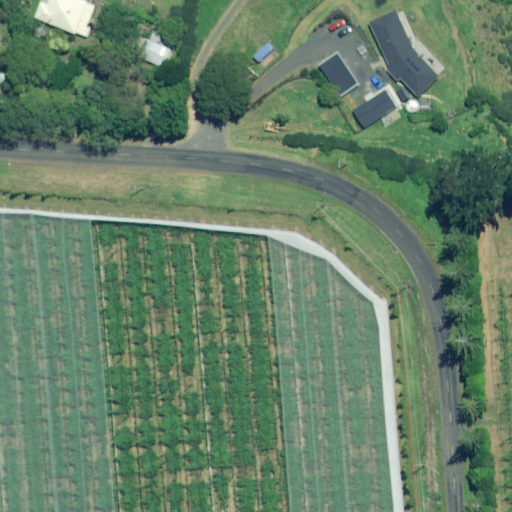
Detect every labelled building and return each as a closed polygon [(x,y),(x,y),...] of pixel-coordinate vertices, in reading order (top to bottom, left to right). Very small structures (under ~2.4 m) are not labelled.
[(46,0),(39,18),(89,38),(101,7),(83,0),(46,0)] [(392,67),(388,71),(399,82),(403,78),(424,98),(445,76),(419,51),(404,11),(374,22),(391,66),(392,67)] [(147,41),(142,39),(141,38),(139,38),(138,39),(137,39),(136,40),(135,41),(134,42),(134,43),(133,44),(133,46),(133,47),(133,48),(134,50),(135,51),(136,52),(137,52),(140,53),(138,57),(168,68),(175,49),(163,45),(167,36),(156,32),(153,40),(148,39),(147,41)] [(0,86),(0,87),(1,87),(3,87),(4,87),(6,87),(7,86),(8,86),(9,85),(10,83),(11,82),(11,81),(11,79),(11,78),(11,76),(10,75),(10,74),(9,73),(7,72),(6,71),(5,71),(3,71),(2,71),(0,71),(0,86)] [(400,108),(390,91),(356,111),(366,128),(400,108)]
